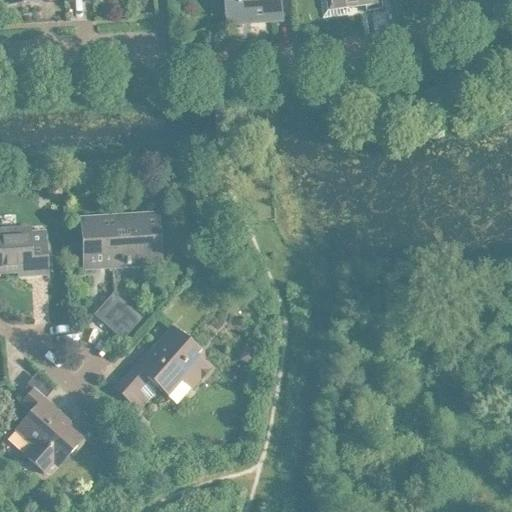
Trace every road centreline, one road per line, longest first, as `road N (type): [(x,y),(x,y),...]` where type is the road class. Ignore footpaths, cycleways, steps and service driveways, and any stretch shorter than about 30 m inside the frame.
road 1 (residential): [(0,44),(156,39),(331,50),(407,38),(472,0)]
road 2 (residential): [(19,332),(61,327),(107,355),(88,375),(67,375)]
